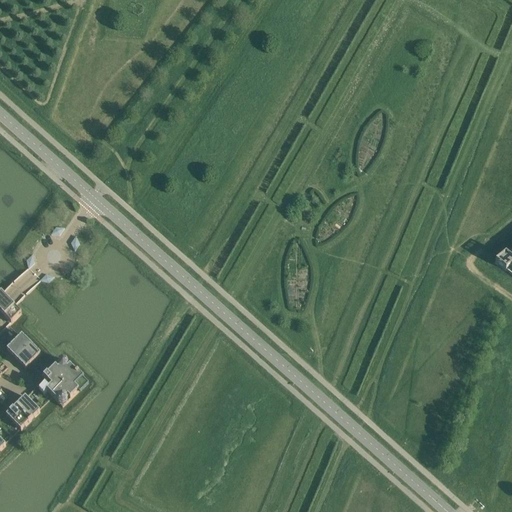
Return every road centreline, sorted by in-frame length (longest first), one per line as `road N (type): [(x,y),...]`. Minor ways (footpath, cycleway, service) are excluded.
road 1 (unclassified): [(94,200),(447,511)]
road 2 (residential): [(94,200),(0,309)]
road 3 (unclassified): [(0,115),(94,200)]
